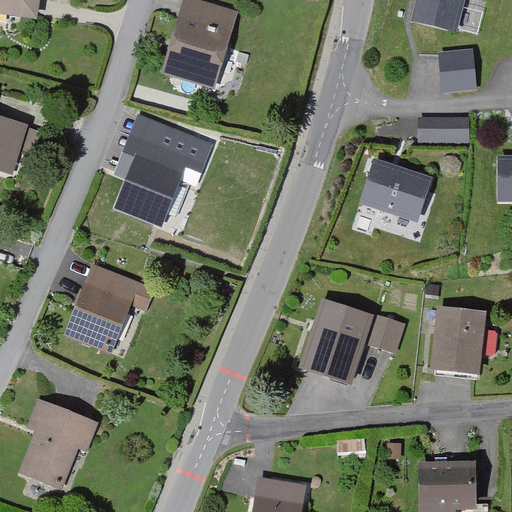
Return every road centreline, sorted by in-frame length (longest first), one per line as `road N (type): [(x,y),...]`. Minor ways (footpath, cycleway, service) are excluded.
road 1 (tertiary): [(207,431),(334,103),(354,0)]
road 2 (residential): [(207,431),(511,409)]
